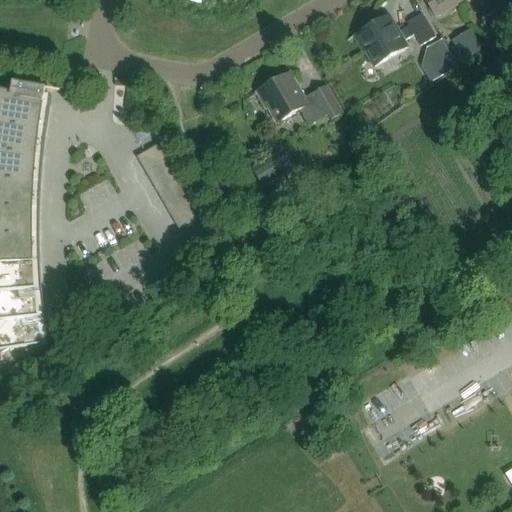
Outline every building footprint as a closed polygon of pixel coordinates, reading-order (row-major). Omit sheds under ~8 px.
[(426,0),(438,19),(469,1),(468,0),(426,0)] [(511,34),(511,12),(507,15),(502,27),(507,37),(511,34)] [(401,36),(391,18),(356,39),(365,55),(368,54),(377,69),(410,50),(406,44),(417,38),(423,48),(438,40),(425,17),(409,26),(411,30),(401,36)] [(457,65),(481,51),(469,30),(449,41),(453,48),(449,50),(457,65)] [(444,41),(427,50),(443,77),(459,68),(457,65),(449,50),(444,41)] [(292,76),(259,95),(269,112),(270,111),(280,127),(303,113),(312,129),(331,118),(318,95),(307,101),(292,76)] [(0,352),(49,345),(45,318),(43,292),(41,266),(41,240),(41,213),(42,187),(45,161),(48,135),(52,109),(54,95),(9,87),(6,87),(2,87),(0,87),(0,352)] [(511,170),(511,131),(477,152),(494,181),(511,170)] [(162,146),(138,159),(145,170),(168,157),(162,146)] [(261,187),(291,171),(280,152),(251,168),(261,187)] [(168,157),(145,170),(151,181),(174,167),(168,157)] [(151,181),(157,192),(181,178),(174,167),(151,181)] [(187,189),(181,178),(157,192),(163,203),(187,189)] [(511,195),(511,181),(497,190),(503,201),(511,195)] [(163,203),(170,213),(193,200),(187,189),(163,203)] [(279,190),(267,197),(273,209),(286,202),(279,190)] [(199,211),(193,200),(170,213),(176,224),(199,211)] [(176,224),(182,235),(206,221),(199,211),(176,224)] [(182,235),(189,246),(212,232),(206,221),(182,235)] [(218,243),(212,232),(189,246),(195,257),(218,243)]
